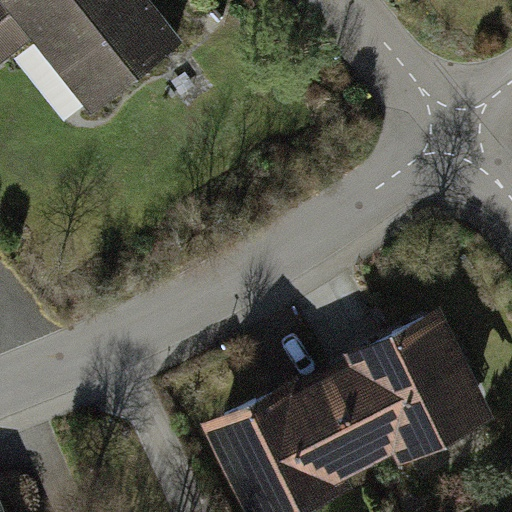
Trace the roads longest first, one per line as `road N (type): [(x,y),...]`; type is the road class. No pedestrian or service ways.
road 1 (residential): [(0,398),(116,351),(334,219),(454,128)]
road 2 (residential): [(454,128),(354,0)]
